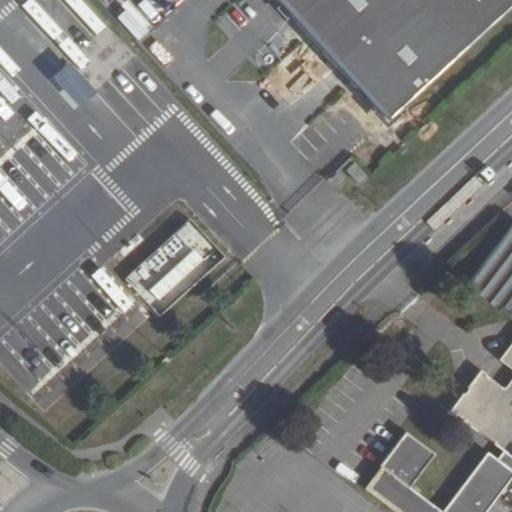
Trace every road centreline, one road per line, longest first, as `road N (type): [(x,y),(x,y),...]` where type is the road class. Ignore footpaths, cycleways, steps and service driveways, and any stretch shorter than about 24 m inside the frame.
road 1 (secondary): [(511,100),(168,441),(141,466),(96,487)]
road 2 (secondary): [(178,511),(193,466),(511,149)]
